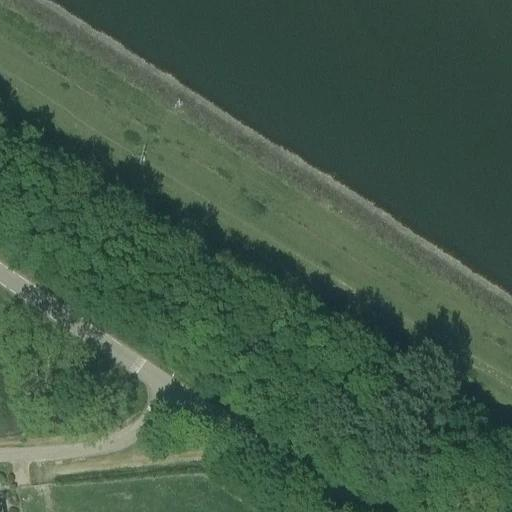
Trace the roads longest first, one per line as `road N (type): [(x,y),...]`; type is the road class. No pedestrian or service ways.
road 1 (unclassified): [(367,511),(173,389)]
road 2 (unclassified): [(173,389),(0,273)]
road 3 (unclassified): [(0,462),(106,451),(136,438),(173,389)]
